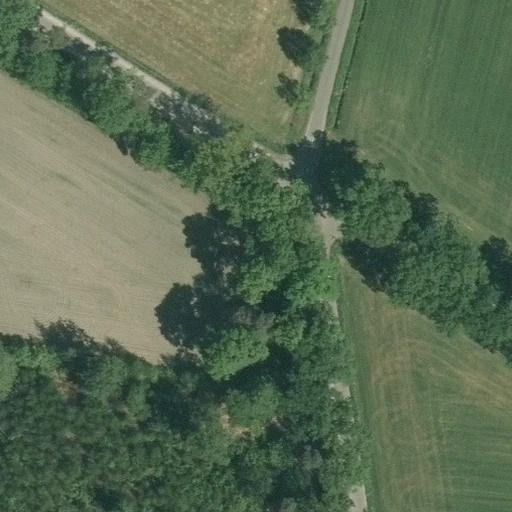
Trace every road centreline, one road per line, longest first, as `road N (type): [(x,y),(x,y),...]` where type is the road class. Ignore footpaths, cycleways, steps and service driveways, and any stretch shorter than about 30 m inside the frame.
road 1 (tertiary): [(302,191),(0,2)]
road 2 (unclassified): [(352,511),(302,191)]
road 3 (tertiary): [(511,321),(302,191)]
road 4 (unclassified): [(302,191),(348,0)]
